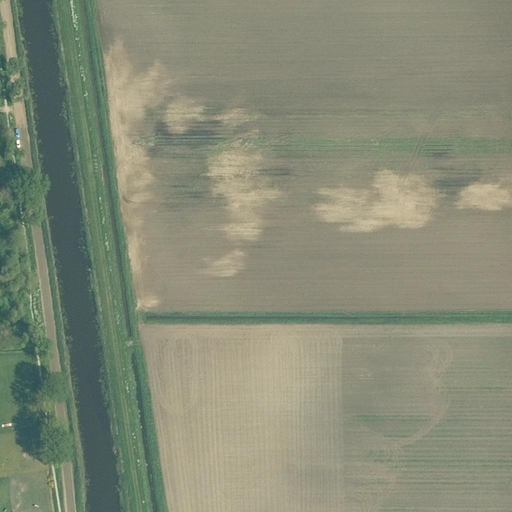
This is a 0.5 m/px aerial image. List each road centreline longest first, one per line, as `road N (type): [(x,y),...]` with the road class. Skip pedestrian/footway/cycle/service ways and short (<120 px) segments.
road 1 (track): [(67,0),(142,511)]
road 2 (track): [(71,511),(4,0)]
